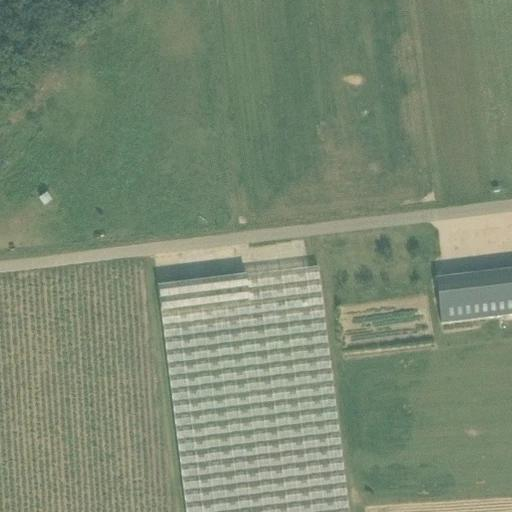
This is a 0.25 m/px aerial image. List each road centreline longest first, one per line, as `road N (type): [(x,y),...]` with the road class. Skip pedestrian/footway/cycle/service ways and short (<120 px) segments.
road 1 (unclassified): [(0,263),(511,202)]
road 2 (track): [(0,131),(125,0)]
